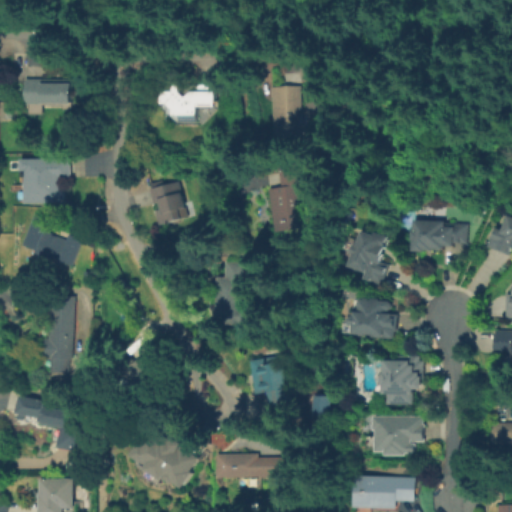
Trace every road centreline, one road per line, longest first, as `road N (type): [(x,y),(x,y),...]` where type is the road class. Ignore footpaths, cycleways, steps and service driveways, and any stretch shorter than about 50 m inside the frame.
road 1 (residential): [(115,53),(121,216),(215,407)]
road 2 (residential): [(451,318),(454,473)]
road 3 (residential): [(262,50),(115,53)]
